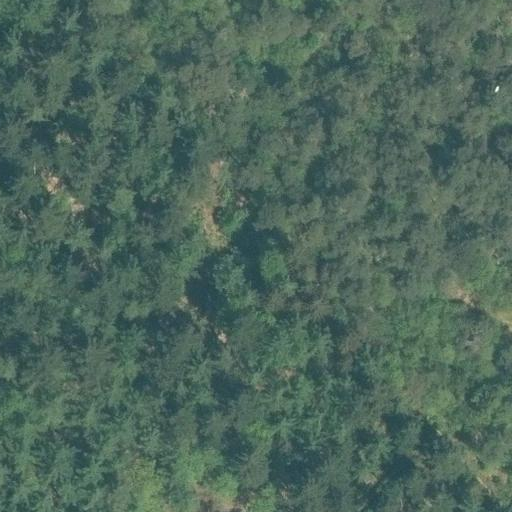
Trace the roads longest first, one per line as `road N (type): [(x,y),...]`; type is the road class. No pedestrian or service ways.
road 1 (track): [(1,0),(40,5),(89,36),(257,224),(262,511)]
road 2 (track): [(222,511),(142,468),(0,426)]
